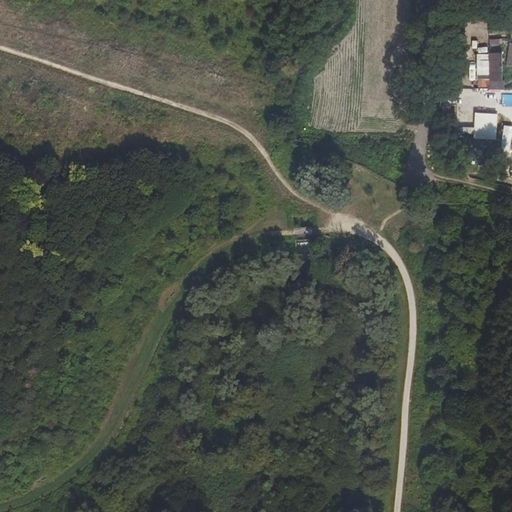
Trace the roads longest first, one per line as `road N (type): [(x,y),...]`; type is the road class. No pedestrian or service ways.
road 1 (track): [(398,511),(413,307),(393,255),(355,226),(257,238),(214,260),(178,297),(99,437),(43,486),(0,504)]
road 2 (residential): [(412,187),(436,0)]
